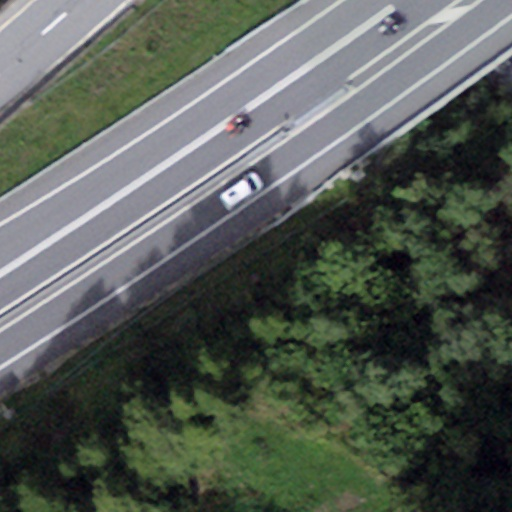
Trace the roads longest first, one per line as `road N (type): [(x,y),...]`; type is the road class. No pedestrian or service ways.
road 1 (trunk): [(0,348),(507,0)]
road 2 (trunk): [(385,29),(0,290)]
road 3 (trunk): [(385,29),(0,246)]
